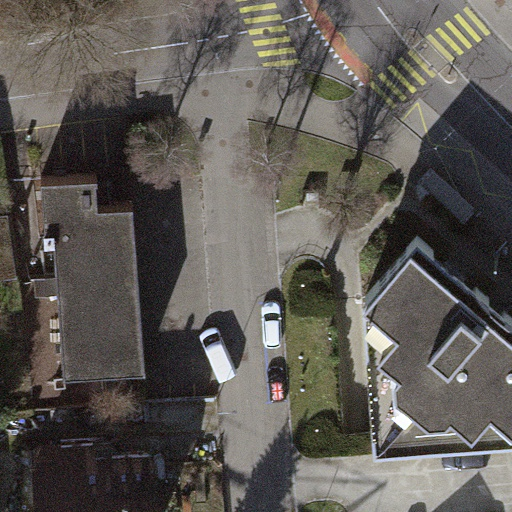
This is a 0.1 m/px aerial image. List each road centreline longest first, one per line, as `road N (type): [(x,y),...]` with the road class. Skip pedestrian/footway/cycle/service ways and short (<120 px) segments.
road 1 (residential): [(226,37),(262,511)]
road 2 (tertiary): [(0,72),(226,37)]
road 3 (secondary): [(511,132),(381,0)]
road 4 (tertiary): [(226,37),(345,0)]
